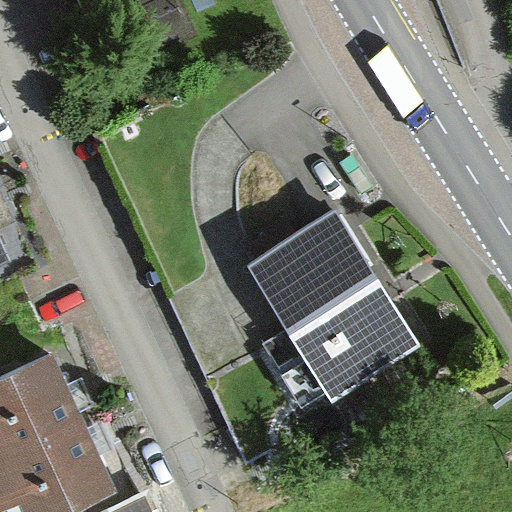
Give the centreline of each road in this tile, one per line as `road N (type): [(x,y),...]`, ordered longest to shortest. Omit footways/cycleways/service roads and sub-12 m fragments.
road 1 (residential): [(224,511),(0,34)]
road 2 (secondary): [(360,0),(482,197)]
road 3 (residential): [(468,0),(489,61),(482,197)]
